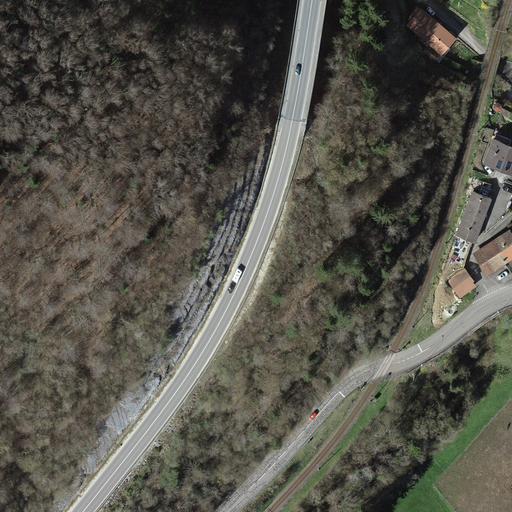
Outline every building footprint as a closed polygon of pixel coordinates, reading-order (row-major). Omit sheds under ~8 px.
[(421,9),(408,24),(430,44),(423,52),(434,61),(454,38),(421,9)] [(511,144),(494,138),(486,161),(511,169),(511,144)] [(474,191),(457,235),(474,241),(491,198),(474,191)] [(473,254),(487,274),(511,256),(511,231),(511,228),(473,254)] [(465,268),(448,281),(460,298),(476,286),(473,282),(475,281),(465,268)]
